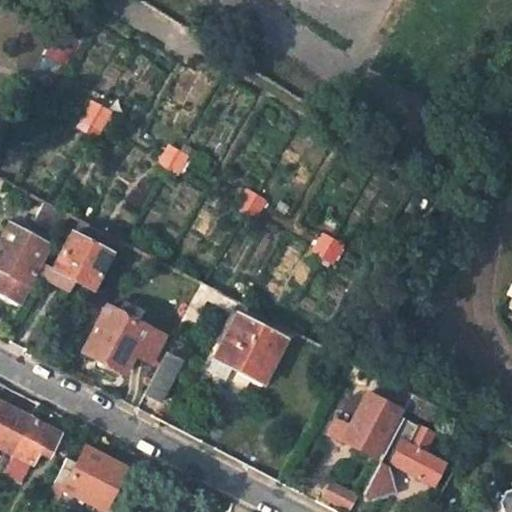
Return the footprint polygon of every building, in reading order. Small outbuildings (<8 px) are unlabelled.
[(110,111),(92,101),(81,120),(100,130),(110,111)] [(187,155),(168,145),(158,163),(177,174),(187,155)] [(265,200),(246,190),(236,208),(254,218),(265,200)] [(67,213),(43,200),(32,220),(57,233),(67,213)] [(77,237),(98,248),(100,244),(106,233),(85,222),(77,237)] [(26,283),(47,244),(7,223),(0,235),(0,268),(3,271),(0,277),(0,294),(19,305),(30,285),(26,283)] [(77,237),(67,231),(49,267),(74,280),(89,288),(107,252),(98,248),(77,237)] [(126,243),(106,233),(100,244),(120,254),(126,243)] [(341,244),(323,234),(312,252),(331,263),(341,244)] [(140,250),(129,244),(123,256),(134,262),(140,250)] [(74,280),(49,267),(41,263),(35,274),(68,291),(74,280)] [(237,301),(202,282),(182,320),(192,325),(206,299),(231,312),(237,301)] [(162,336),(104,306),(81,352),(122,373),(132,354),(148,362),(162,336)] [(285,339),(237,314),(214,358),(207,371),(225,380),(231,367),(252,377),(251,381),(260,385),(261,382),(263,383),(285,339)] [(182,360),(166,352),(144,394),(160,402),(182,360)] [(252,377),(231,367),(225,380),(221,387),(228,390),(201,442),(208,445),(215,449),(251,381),(252,377)] [(377,399),(398,410),(397,413),(401,416),(406,406),(414,392),(387,379),(377,399)] [(432,402),(414,392),(406,406),(425,415),(432,402)] [(398,410),(365,393),(348,426),(340,440),(374,457),(398,410)] [(0,446),(12,453),(30,418),(0,402),(0,446)] [(401,417),(380,458),(360,495),(372,501),(396,492),(387,469),(391,463),(389,462),(400,441),(406,444),(417,425),(401,417)] [(60,433),(30,418),(10,458),(10,459),(19,463),(21,458),(32,463),(38,450),(48,456),(60,433)] [(327,433),(340,440),(348,426),(333,420),(327,433)] [(431,433),(417,425),(406,444),(400,441),(389,462),(391,463),(431,484),(442,462),(422,451),(431,433)] [(75,463),(66,458),(53,482),(63,486),(62,489),(102,509),(124,467),(84,447),(75,463)] [(21,458),(19,463),(10,459),(4,471),(23,480),(32,463),(21,458)] [(53,482),(48,491),(90,511),(100,511),(102,509),(62,489),(63,486),(53,482)] [(353,497),(329,485),(323,497),(347,509),(353,497)] [(511,511),(511,488),(500,492),(495,490),(491,497),(496,499),(500,511),(511,511)]
